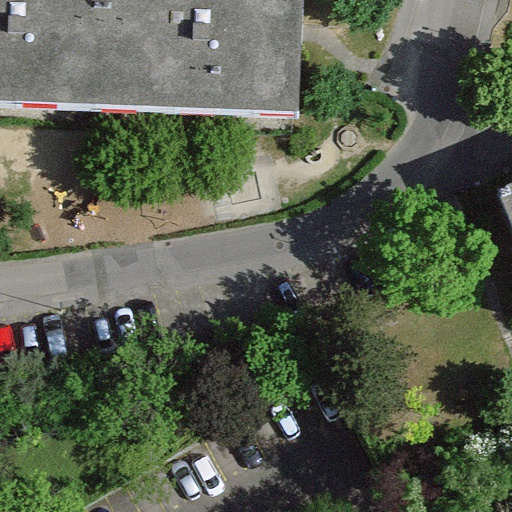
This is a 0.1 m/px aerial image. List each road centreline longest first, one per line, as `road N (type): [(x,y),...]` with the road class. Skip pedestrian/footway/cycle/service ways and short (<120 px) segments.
road 1 (residential): [(423,153),(317,242),(137,288),(0,299)]
road 2 (residential): [(463,0),(423,153)]
